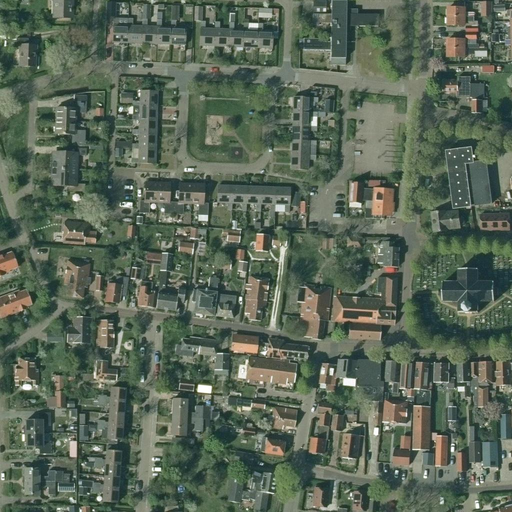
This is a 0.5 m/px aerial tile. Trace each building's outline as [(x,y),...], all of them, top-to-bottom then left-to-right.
[(54,0),(54,16),(71,16),(71,0),(54,0)] [(331,27),(350,27),(350,25),(356,25),(356,27),(377,27),(377,28),(378,28),(378,15),(357,15),(357,10),(350,10),(346,10),(346,2),(331,2),(331,15),(319,15),(318,24),(330,24),(330,27),(331,27)] [(492,2),(481,2),(481,17),(492,17),(492,2)] [(106,3),(106,17),(115,17),(116,3),(106,3)] [(202,8),(194,8),(194,22),(201,22),(202,8)] [(448,17),(465,17),(474,17),(474,13),(465,13),(465,9),(448,8),(448,17)] [(258,10),(258,19),(262,19),(268,19),(268,10),(258,10)] [(242,48),(243,31),(233,31),(234,15),(229,14),(229,30),(228,48),(242,48)] [(465,26),(465,17),(448,17),(448,26),(465,26)] [(257,49),(257,32),(248,31),(248,18),(243,18),(243,31),(242,48),(257,49)] [(127,44),(127,27),(118,26),(118,19),(113,19),(112,43),(127,44)] [(141,44),(142,27),(132,27),(132,20),(128,19),(127,27),(127,44),(141,44)] [(257,32),(257,49),(271,49),(272,32),(262,32),(262,19),(258,19),(257,32)] [(156,45),(156,28),(146,27),(147,20),(142,20),(142,27),(141,44),(156,45)] [(170,45),(171,28),(161,28),(161,21),(157,21),(156,28),(156,45),(170,45)] [(171,28),(170,45),(185,46),(185,29),(175,28),(176,21),(171,21),(171,28)] [(214,47),(214,30),(205,30),(205,22),(200,22),(199,47),(214,47)] [(228,48),(229,30),(219,30),(219,23),(215,23),(214,30),(214,47),(228,48)] [(349,31),(350,31),(350,27),(331,27),(330,42),(345,43),(346,27),(350,27),(349,31)] [(19,67),(35,68),(35,53),(36,53),(36,46),(27,46),(28,39),(16,39),(15,46),(19,46),(19,53),(20,53),(19,67)] [(448,49),(479,49),(479,46),(464,45),(465,40),(448,40),(448,49)] [(350,43),(345,43),(330,42),(330,66),(345,66),(345,47),(350,47),(350,43)] [(479,49),(448,49),(447,58),(464,58),(464,55),(475,55),(475,57),(487,57),(487,50),(479,49)] [(443,80),(443,94),(458,94),(458,99),(470,99),(470,98),(473,98),(472,114),(481,114),(481,112),(481,101),(479,101),(479,99),(479,85),(470,85),(470,78),(458,78),(458,80),(443,80)] [(132,106),(157,107),(157,92),(140,92),(140,102),(132,102),(132,105),(132,106)] [(55,122),(75,123),(76,114),(86,114),(86,97),(74,96),(73,109),(56,109),(55,122)] [(292,112),(310,113),(310,103),(317,103),(317,99),(293,98),(292,112)] [(332,114),(333,101),(325,101),(324,113),(332,114)] [(156,121),(157,107),(132,106),(132,116),(132,121),(139,121),(156,121)] [(325,113),(310,113),(292,112),(292,127),(309,127),(309,117),(325,118),(325,113)] [(156,136),(156,121),(139,121),(139,131),(131,130),(131,135),(139,135),(156,136)] [(75,131),(75,123),(55,122),(55,135),(72,135),(72,143),(84,143),(85,132),(75,131)] [(316,127),(309,127),(292,127),(291,141),(309,142),(309,132),(316,132),(316,127)] [(155,150),(156,136),(139,135),(138,145),(131,145),(131,149),(138,150),(155,150)] [(316,142),(309,142),(291,141),(291,155),(308,156),(308,146),(316,146),(316,142)] [(53,170),(75,170),(75,156),(86,157),(86,149),(70,148),(69,155),(54,155),(53,170)] [(472,149),(446,152),(454,210),(492,205),(486,162),(474,163),(472,149)] [(155,165),(155,150),(138,150),(138,159),(131,159),(131,164),(155,165)] [(354,152),(353,168),(365,169),(366,153),(354,152)] [(315,156),(308,156),(291,155),(290,170),(308,171),(308,160),(315,161),(315,156)] [(74,185),(75,170),(53,170),(53,184),(68,185),(68,192),(85,193),(85,185),(74,185)] [(157,203),(157,184),(145,184),(144,202),(139,202),(139,214),(149,214),(149,203),(157,203)] [(173,215),(174,203),(169,203),(169,184),(157,184),(157,203),(164,203),(164,215),(173,215)] [(362,201),(373,202),(374,191),(374,190),(362,189),(363,185),(350,184),(348,203),(361,204),(362,201)] [(191,204),(191,185),(179,185),(179,203),(174,203),(173,215),(177,215),(183,216),(183,204),(191,204)] [(191,185),(191,204),(198,204),(198,216),(208,217),(208,204),(203,204),(204,186),(191,185)] [(231,211),(232,204),(232,187),(217,186),(217,203),(227,204),(227,211),(231,211)] [(246,212),(246,205),(247,187),(232,187),(232,204),(241,204),(241,212),(246,212)] [(260,212),(260,205),(261,188),(247,187),(246,205),(256,205),(255,212),(260,212)] [(274,218),(275,206),(275,188),(261,188),(260,205),(270,205),(270,218),(274,218)] [(275,188),(275,206),(284,206),(284,213),(289,213),(289,196),(290,189),(275,188)] [(374,191),(373,202),(373,210),(372,219),(384,219),(384,212),(390,212),(390,209),(392,210),(393,204),(390,204),(391,191),(374,189),(374,191)] [(373,210),(364,210),(364,219),(372,219),(373,210)] [(445,212),(432,213),(434,233),(448,231),(448,230),(460,229),(460,226),(464,225),(463,219),(459,219),(458,211),(446,213),(445,212)] [(500,215),(500,231),(510,231),(510,214),(500,215)] [(481,232),(491,231),(490,215),(480,215),(481,232)] [(491,231),(500,231),(500,215),(490,215),(491,231)] [(64,222),(62,244),(84,246),(84,243),(95,244),(96,233),(89,232),(90,224),(64,222)] [(135,227),(128,227),(127,238),(134,238),(135,227)] [(191,229),(190,239),(198,240),(199,235),(205,235),(205,230),(191,229)] [(240,232),(222,231),(222,235),(227,236),(226,242),(239,243),(240,232)] [(250,236),(249,252),(261,253),(262,237),(250,236)] [(272,238),(271,246),(278,247),(278,243),(284,243),(284,247),(285,247),(286,239),(272,238)] [(361,239),(347,238),(347,247),(361,248),(361,239)] [(322,239),(322,250),(334,251),(335,240),(322,239)] [(393,243),(380,242),(379,255),(377,255),(377,264),(379,265),(379,267),(384,267),(384,268),(397,268),(398,249),(392,248),(393,243)] [(193,244),(179,243),(177,254),(192,256),(193,244)] [(244,251),(236,250),(235,260),(243,260),(244,251)] [(18,268),(12,253),(4,256),(3,255),(0,255),(0,277),(4,276),(3,275),(10,272),(9,271),(12,270),(18,268)] [(175,312),(177,303),(178,296),(177,296),(161,294),(162,289),(164,289),(167,272),(171,273),(173,255),(163,254),(155,309),(175,312)] [(147,255),(146,266),(158,267),(160,257),(147,255)] [(88,264),(89,261),(84,260),(83,264),(67,261),(63,285),(67,286),(65,297),(82,299),(83,288),(87,289),(87,285),(89,285),(90,279),(88,279),(90,264),(88,264)] [(231,261),(220,260),(220,269),(230,270),(231,261)] [(247,263),(238,262),(237,272),(246,273),(247,263)] [(131,278),(141,281),(144,267),(133,265),(131,278)] [(350,270),(338,270),(338,280),(350,281),(350,270)] [(467,270),(459,270),(459,283),(443,283),(443,290),(439,290),(439,291),(439,296),(443,296),(443,303),(459,302),(459,314),(471,314),(478,314),(478,302),(494,302),(494,296),(498,296),(498,293),(498,289),(494,289),(494,283),(478,283),(478,270),(471,270),(467,270)] [(116,277),(115,282),(109,281),(108,285),(105,302),(118,304),(120,292),(126,293),(128,279),(116,277)] [(248,321),(260,322),(261,309),(265,309),(268,280),(249,277),(248,288),(245,287),(245,290),(247,290),(247,296),(246,296),(245,300),(246,300),(245,314),(249,315),(248,321)] [(385,307),(394,307),(395,307),(396,279),(377,278),(377,293),(380,294),(380,299),(385,299),(385,307)] [(194,314),(213,317),(218,280),(209,279),(208,291),(206,290),(205,292),(193,291),(192,302),(195,303),(194,314)] [(137,307),(154,309),(156,293),(151,292),(152,284),(141,282),(137,307)] [(298,288),(297,303),(302,303),(300,322),(303,323),(302,330),(304,330),(303,338),(310,338),(310,340),(321,341),(324,322),(327,322),(330,290),(320,288),(320,291),(314,290),(314,287),(304,286),(303,289),(298,288)] [(178,288),(177,296),(178,296),(177,303),(183,304),(185,289),(178,288)] [(0,318),(0,319),(26,309),(25,308),(32,305),(26,291),(20,293),(19,291),(0,298),(0,318)] [(235,296),(218,294),(215,317),(233,319),(235,302),(234,302),(235,296)] [(385,299),(380,299),(380,300),(336,298),(334,322),(349,323),(349,325),(348,339),(380,341),(381,327),(380,327),(380,325),(394,326),(395,308),(394,308),(394,307),(385,307),(385,299)] [(67,329),(67,343),(73,343),(73,344),(89,344),(89,334),(90,334),(91,319),(74,318),(73,329),(67,329)] [(112,332),(113,322),(96,321),(96,348),(94,348),(94,357),(100,358),(100,349),(114,349),(114,332),(112,332)] [(232,338),(231,350),(247,351),(246,356),(256,357),(258,339),(249,338),(248,340),(238,339),(238,337),(235,337),(233,338),(232,338)] [(199,353),(201,340),(189,338),(189,341),(182,340),(181,347),(176,346),(175,355),(192,357),(193,352),(199,353)] [(215,357),(215,355),(217,342),(201,340),(199,353),(198,355),(204,356),(204,358),(208,359),(208,356),(214,357),(215,357)] [(307,363),(308,348),(283,345),(283,342),(268,340),(268,345),(259,344),(258,357),(266,358),(281,360),(281,359),(294,361),(294,359),(298,360),(298,361),(299,361),(299,362),(306,363),(307,363)] [(214,363),(214,370),(214,375),(227,375),(227,371),(228,371),(228,355),(215,355),(215,357),(214,357),(214,363)] [(270,383),(273,361),(248,358),(245,380),(270,383)] [(38,386),(37,371),(35,371),(35,360),(18,359),(18,366),(15,366),(15,386),(20,386),(20,381),(33,381),(33,386),(38,386)] [(358,379),(359,362),(339,360),(337,378),(357,380),(357,378),(358,379)] [(97,361),(96,380),(116,381),(116,373),(104,372),(105,362),(97,361)] [(273,361),(270,383),(286,385),(286,382),(294,383),(296,365),(288,364),(289,361),(284,361),(284,363),(273,361)] [(359,362),(358,379),(360,379),(358,401),(375,403),(374,414),(375,414),(374,426),(380,427),(387,362),(359,362)] [(397,376),(398,362),(388,362),(385,383),(394,384),(393,394),(398,395),(399,377),(397,376)] [(411,390),(414,363),(402,362),(399,390),(408,391),(407,403),(415,404),(415,395),(414,395),(415,390),(411,390)] [(510,362),(496,362),(497,387),(505,386),(505,388),(511,388),(510,362)] [(429,440),(429,436),(429,433),(433,365),(429,364),(417,363),(415,389),(415,395),(415,404),(413,449),(429,450),(429,440)] [(479,386),(479,365),(478,363),(470,364),(471,393),(474,393),(475,408),(488,407),(487,387),(487,386),(479,386)] [(487,386),(487,387),(495,386),(494,363),(479,363),(479,365),(479,386),(487,386)] [(336,380),(335,380),(337,366),(323,364),(319,384),(335,386),(336,380)] [(449,365),(435,364),(435,383),(448,383),(448,389),(454,390),(455,379),(449,379),(449,365)] [(471,398),(471,393),(470,364),(457,365),(458,388),(465,387),(466,398),(471,398)] [(63,392),(63,377),(54,377),(54,397),(47,397),(47,408),(65,408),(65,392),(63,392)] [(193,380),(179,378),(178,390),(192,392),(193,380)] [(95,400),(125,403),(126,390),(110,389),(110,397),(95,396),(95,400)] [(264,403),(237,399),(236,406),(263,410),(264,403)] [(95,400),(92,400),(92,405),(109,406),(109,414),(124,415),(125,403),(95,400)] [(202,419),(202,420),(205,420),(209,420),(210,407),(195,406),(195,414),(189,413),(189,416),(187,416),(187,401),(172,400),(171,418),(202,419)] [(406,412),(407,404),(385,402),(383,424),(405,426),(406,419),(407,412),(406,412)] [(453,403),(448,403),(448,422),(456,422),(456,407),(453,407),(453,403)] [(325,415),(330,415),(332,405),(325,404),(324,406),(319,405),(318,413),(325,414),(325,415)] [(283,427),(294,428),(297,411),(274,408),(271,428),(282,430),(283,427)] [(26,435),(42,434),(42,427),(50,427),(50,414),(38,414),(38,421),(26,421),(26,435)] [(123,428),(124,415),(109,414),(108,422),(97,421),(97,426),(123,428)] [(330,415),(325,415),(321,414),(319,426),(320,426),(318,439),(312,438),(310,453),(324,455),(326,441),(328,441),(330,427),(329,427),(330,416),(330,415)] [(334,415),(332,431),(342,432),(343,416),(334,415)] [(511,415),(501,416),(501,439),(511,439),(511,415)] [(202,430),(202,420),(202,419),(171,418),(170,436),(185,437),(186,421),(188,421),(188,424),(194,424),(194,432),(201,432),(201,434),(204,434),(204,430),(202,430)] [(84,425),(79,425),(79,441),(87,441),(87,425),(84,425)] [(122,441),(123,428),(97,426),(97,431),(101,431),(101,439),(107,439),(107,440),(122,441)] [(242,429),(241,435),(253,437),(254,430),(245,429),(242,429)] [(42,434),(26,435),(26,448),(30,448),(30,450),(39,450),(39,455),(50,455),(50,442),(42,442),(42,434)] [(360,436),(344,434),(342,449),(344,449),(343,458),(357,460),(360,436)] [(447,437),(437,437),(437,441),(436,467),(446,467),(447,437)] [(264,454),(282,456),(284,442),(274,441),(274,440),(262,439),(260,453),(264,454)] [(470,443),(470,463),(480,463),(479,443),(470,443)] [(483,443),(483,468),(498,468),(497,443),(483,443)] [(186,449),(183,449),(182,460),(184,460),(192,461),(194,450),(186,449)] [(94,464),(120,465),(121,453),(106,451),(105,459),(94,459),(94,464)] [(394,451),(393,465),(409,466),(410,452),(394,451)] [(253,456),(235,453),(233,462),(251,466),(253,456)] [(467,471),(467,453),(459,453),(459,471),(467,471)] [(434,454),(423,454),(423,466),(433,466),(434,454)] [(119,478),(120,465),(94,464),(94,468),(104,469),(104,477),(119,478)] [(24,483),(55,483),(55,472),(48,472),(48,478),(39,477),(39,470),(24,470),(24,483)] [(240,500),(249,501),(250,499),(255,501),(252,511),(264,511),(268,494),(273,495),(274,488),(274,487),(275,485),(276,476),(248,471),(248,475),(252,475),(249,493),(241,492),(243,481),(237,480),(231,479),(227,502),(240,504),(240,500)] [(55,483),(63,483),(68,483),(68,475),(60,475),(60,472),(55,472),(55,483)] [(118,491),(119,478),(104,477),(103,485),(93,484),(92,489),(118,491)] [(55,494),(55,483),(24,483),(24,496),(39,496),(39,488),(48,488),(48,494),(55,494)] [(74,484),(58,484),(58,492),(74,492),(74,484)] [(117,503),(118,491),(92,489),(92,494),(103,494),(102,502),(117,503)] [(326,508),(327,490),(314,489),(313,507),(326,508)] [(352,511),(365,511),(367,494),(354,492),(352,511)] [(375,511),(377,501),(369,500),(367,511),(375,511)]
